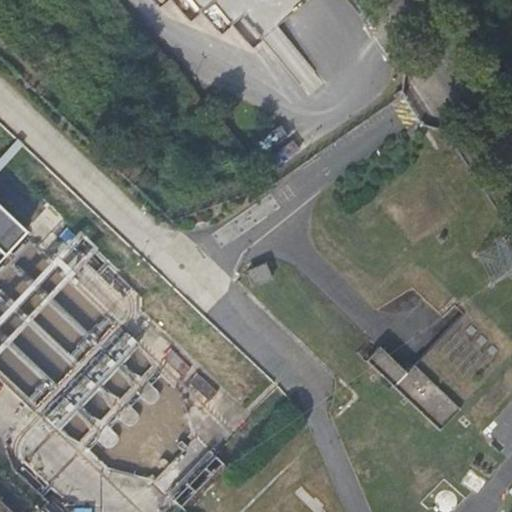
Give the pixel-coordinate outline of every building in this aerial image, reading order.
[(153,0),(157,5),(163,0),(191,0),(216,29),(228,19),(252,46),(305,0),(153,0)] [(0,266),(31,235),(0,204),(0,266)] [(266,263),(248,271),(255,286),(272,277),(266,263)] [(382,346),(370,359),(436,425),(460,400),(441,382),(442,380),(434,373),(436,371),(423,359),(410,373),(382,346)] [(0,511),(13,511),(0,499),(0,511)]
